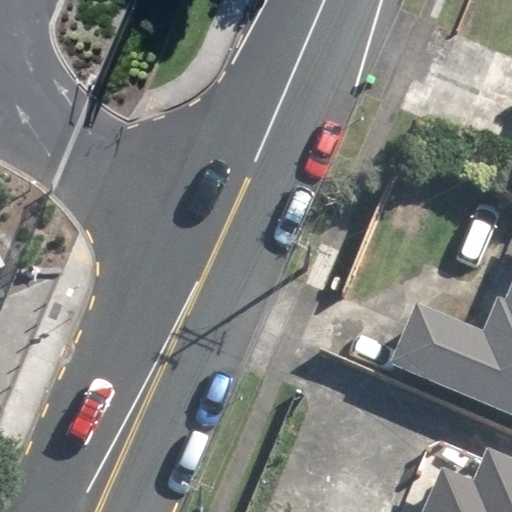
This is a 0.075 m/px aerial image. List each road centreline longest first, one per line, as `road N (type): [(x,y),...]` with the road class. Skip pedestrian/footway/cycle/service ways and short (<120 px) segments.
road 1 (tertiary): [(319,0),(177,330)]
road 2 (tertiary): [(55,511),(177,330)]
road 3 (tertiary): [(177,330),(130,511)]
